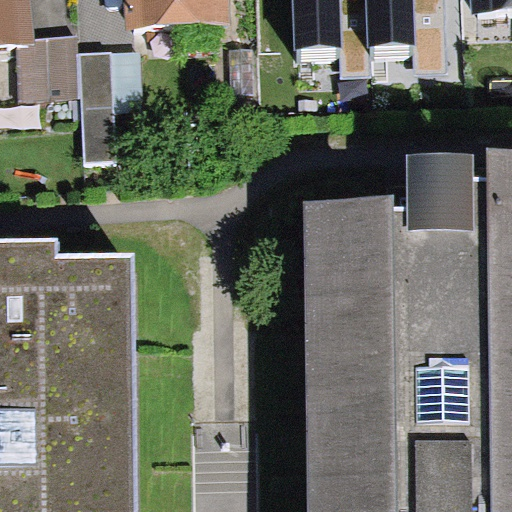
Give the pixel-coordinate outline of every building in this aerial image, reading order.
[(0,0),(0,68),(24,66),(18,0),(0,0)] [(228,0),(125,0),(126,26),(229,24),(228,0)] [(337,23),(336,0),(283,0),(283,23),(337,23)] [(511,13),(511,0),(472,0),(473,15),(511,13)] [(86,177),(126,175),(119,61),(89,62),(88,42),(29,46),(30,72),(12,73),(15,116),(82,112),(86,177)] [(511,511),(511,178),(404,181),(405,224),(295,226),(301,511),(134,511),(129,275),(51,277),(50,255),(0,256),(0,511),(511,511)]
